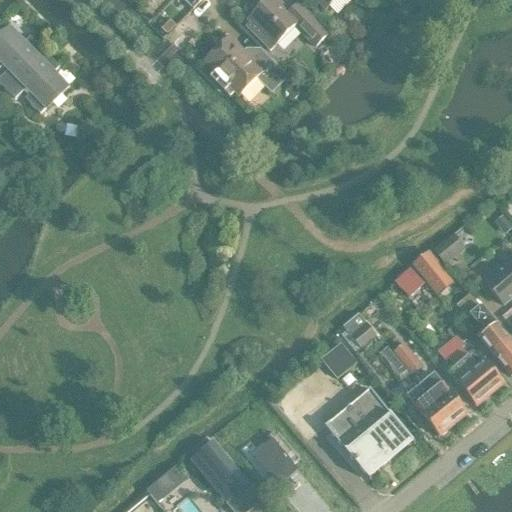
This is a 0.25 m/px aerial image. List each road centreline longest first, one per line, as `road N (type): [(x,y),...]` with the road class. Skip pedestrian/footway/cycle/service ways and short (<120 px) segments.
road 1 (unknown): [(178,102),(336,246),(360,247),(427,218),(511,155)]
road 2 (residential): [(390,511),(511,405)]
